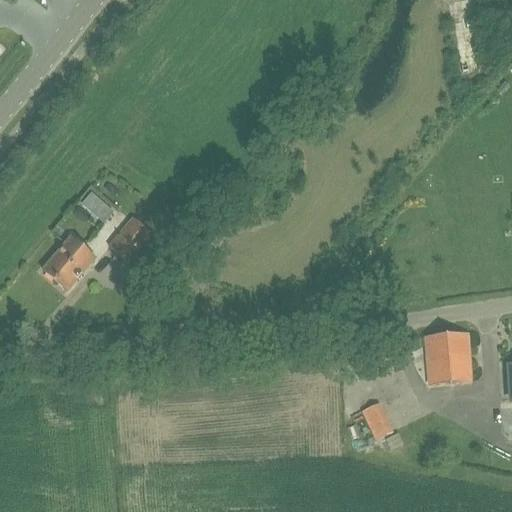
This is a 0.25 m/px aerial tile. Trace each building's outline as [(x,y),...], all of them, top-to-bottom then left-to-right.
[(156,288),(181,257),(131,217),(106,248),(156,288)] [(86,220),(79,231),(89,238),(96,227),(86,220)] [(65,292),(94,259),(70,239),(42,271),(65,292)] [(428,386),(470,383),(467,335),(426,338),(428,386)] [(384,405),(365,414),(378,444),(397,435),(384,405)]
